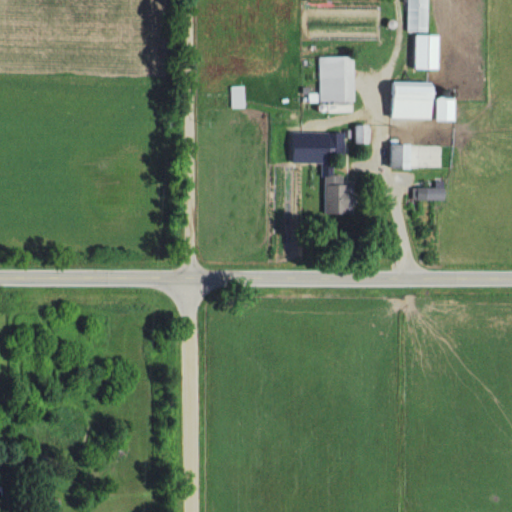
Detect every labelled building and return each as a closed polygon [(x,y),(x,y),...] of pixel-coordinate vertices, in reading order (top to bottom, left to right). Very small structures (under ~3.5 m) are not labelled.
[(401,0),(402,33),(423,33),(423,0),(401,0)] [(315,103),(351,102),(351,57),(315,58),(315,103)] [(426,119),(426,85),(379,85),(379,119),(426,119)] [(240,88),(229,88),(229,109),(240,109),(240,88)] [(364,144),(364,126),(348,126),(348,144),(364,144)] [(320,157),(338,157),(338,133),(320,133),(320,157)] [(406,145),(384,145),(384,168),(406,168),(406,145)] [(318,216),(337,216),(337,176),(325,176),(325,168),(318,168),(318,216)] [(439,189),(409,189),(409,203),(438,203),(439,189)]
